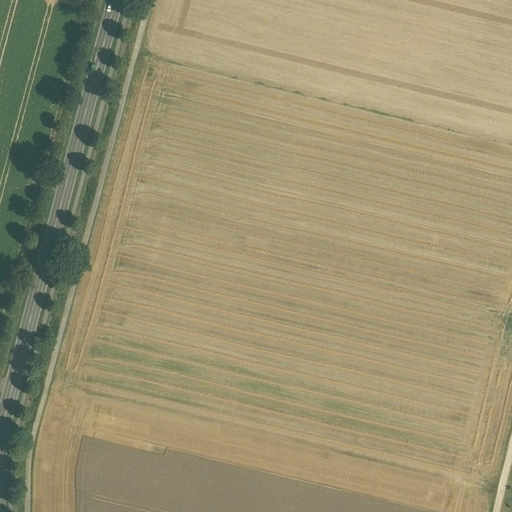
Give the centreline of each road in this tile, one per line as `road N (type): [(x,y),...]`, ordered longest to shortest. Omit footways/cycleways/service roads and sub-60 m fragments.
road 1 (track): [(26,511),(35,428),(149,0)]
road 2 (primary): [(115,0),(0,437)]
